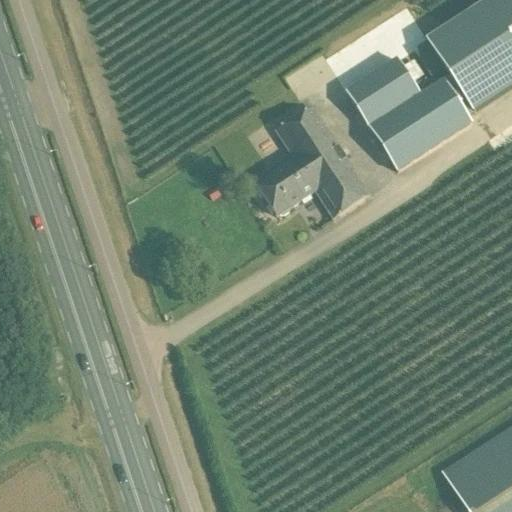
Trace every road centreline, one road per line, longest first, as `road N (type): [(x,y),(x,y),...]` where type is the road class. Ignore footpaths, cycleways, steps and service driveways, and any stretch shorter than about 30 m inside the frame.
road 1 (unclassified): [(197,511),(25,0)]
road 2 (primary): [(148,511),(0,83)]
